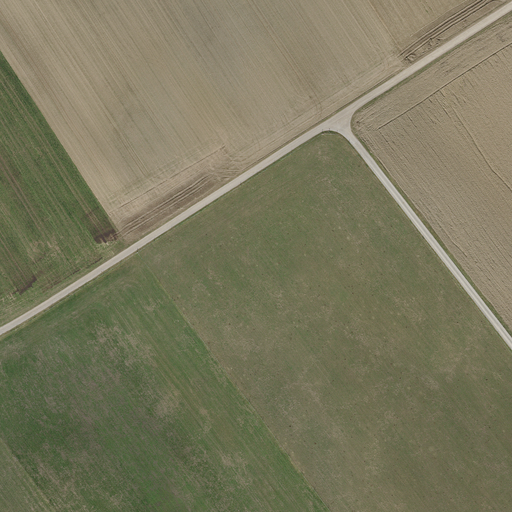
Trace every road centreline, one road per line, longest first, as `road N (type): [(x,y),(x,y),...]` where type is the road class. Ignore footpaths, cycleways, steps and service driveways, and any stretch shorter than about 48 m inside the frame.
road 1 (track): [(511,4),(0,329)]
road 2 (track): [(334,118),(511,348)]
